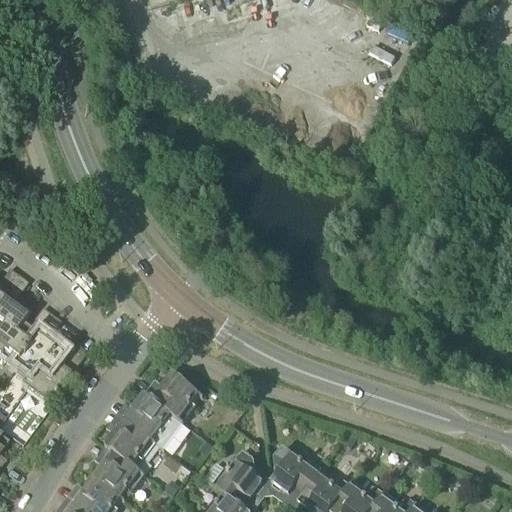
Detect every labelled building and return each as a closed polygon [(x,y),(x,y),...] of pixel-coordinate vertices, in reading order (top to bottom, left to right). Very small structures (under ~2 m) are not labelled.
[(0,306),(19,281),(10,274),(0,287),(0,306)] [(19,281),(0,306),(0,337),(4,332),(15,340),(30,321),(14,308),(28,289),(19,281)] [(13,371),(52,320),(43,314),(28,334),(24,331),(31,322),(30,321),(15,340),(4,332),(0,337),(0,360),(11,369),(13,371)] [(48,379),(63,359),(47,347),(61,328),(52,320),(13,371),(16,373),(28,382),(21,391),(22,391),(38,371),(48,379)] [(38,371),(22,391),(47,410),(85,359),(76,353),(68,363),(63,359),(48,379),(38,371)] [(16,373),(13,371),(11,369),(7,374),(13,377),(16,373)] [(183,430),(198,410),(193,407),(198,399),(173,380),(152,407),(183,430)] [(133,432),(156,450),(164,455),(183,430),(152,407),(144,401),(131,418),(125,426),(133,432)] [(105,452),(145,481),(133,471),(139,463),(143,467),(156,450),(133,432),(125,426),(118,435),(105,452)] [(0,440),(0,473),(6,465),(0,459),(0,458),(9,447),(0,440)] [(351,453),(356,445),(348,441),(344,448),(351,453)] [(94,484),(121,504),(127,496),(132,499),(145,481),(105,452),(105,453),(113,459),(107,467),(94,484)] [(298,507),(321,477),(304,464),(300,468),(282,455),(274,466),(275,477),(274,478),(277,480),(272,488),(289,501),(295,493),(304,499),(298,507)] [(203,486),(212,493),(212,492),(236,509),(242,501),(250,507),(263,489),(255,483),(257,480),(256,479),(255,469),(243,460),(230,479),(225,475),(216,469),(203,486)] [(321,477),(298,507),(304,511),(334,511),(343,500),(349,492),(341,486),(338,489),(321,477)] [(74,510),(76,511),(115,511),(121,504),(94,484),(81,501),(74,510)] [(181,490),(172,484),(165,495),(173,501),(181,490)] [(375,511),(385,500),(384,499),(385,499),(376,492),(372,492),(368,497),(354,487),(353,488),(352,488),(349,492),(343,500),(334,511),(375,511)] [(214,506),(209,511),(239,511),(236,509),(212,492),(212,493),(224,502),(219,510),(214,506)] [(386,501),(385,500),(375,511),(416,511),(418,510),(411,505),(403,506),(400,509),(387,499),(386,501)] [(502,509),(506,511),(511,511),(511,505),(508,502),(502,509)]
